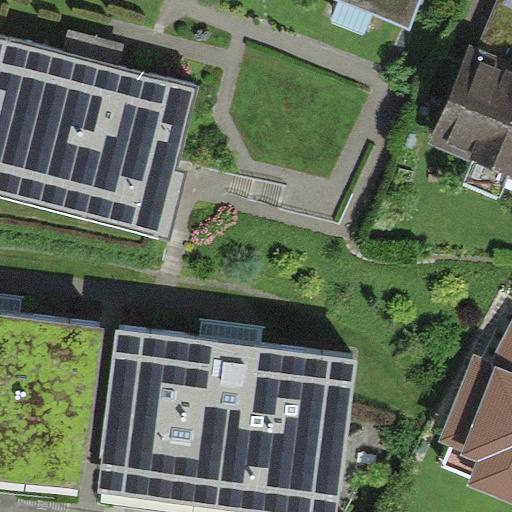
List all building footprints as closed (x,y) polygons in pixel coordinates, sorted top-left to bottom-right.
[(431,0),(402,0),(427,10),(431,0)] [(511,0),(496,0),(442,129),(511,158),(511,0)] [(199,81),(0,36),(0,180),(167,219),(199,81)] [(99,317),(0,305),(0,448),(82,459),(99,317)] [(473,357),(438,436),(481,458),(470,485),(511,503),(511,314),(493,364),(473,357)] [(354,347),(134,321),(117,462),(337,488),(354,347)]
